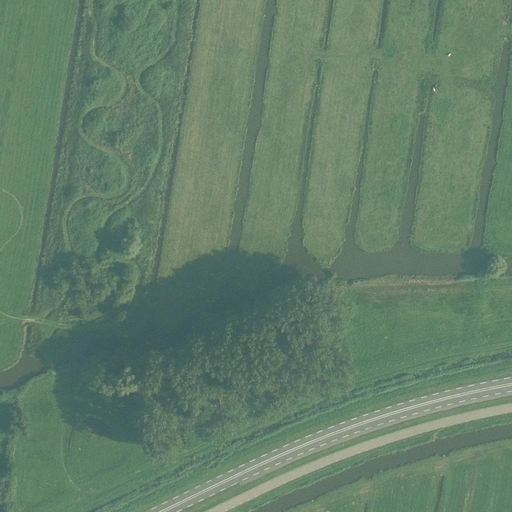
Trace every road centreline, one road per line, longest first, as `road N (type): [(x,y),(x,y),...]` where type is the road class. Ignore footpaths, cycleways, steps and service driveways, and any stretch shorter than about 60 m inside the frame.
road 1 (primary): [(154,511),(333,429),(511,383)]
road 2 (unclassified): [(213,511),(364,446),(511,407)]
